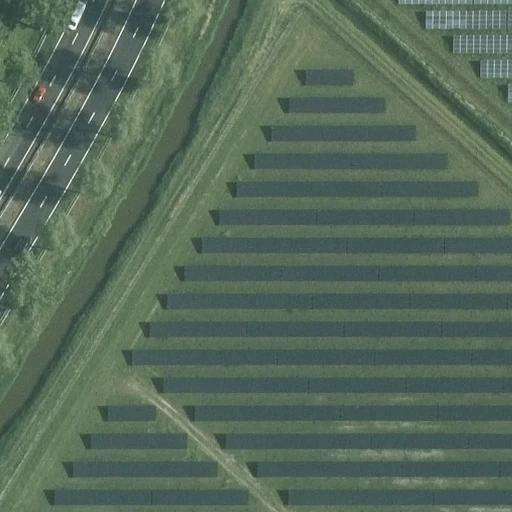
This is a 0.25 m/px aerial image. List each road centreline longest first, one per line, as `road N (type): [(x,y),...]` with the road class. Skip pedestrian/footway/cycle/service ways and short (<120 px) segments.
road 1 (trunk): [(0,283),(153,0)]
road 2 (track): [(283,511),(117,374)]
road 3 (trunk): [(95,0),(0,173)]
